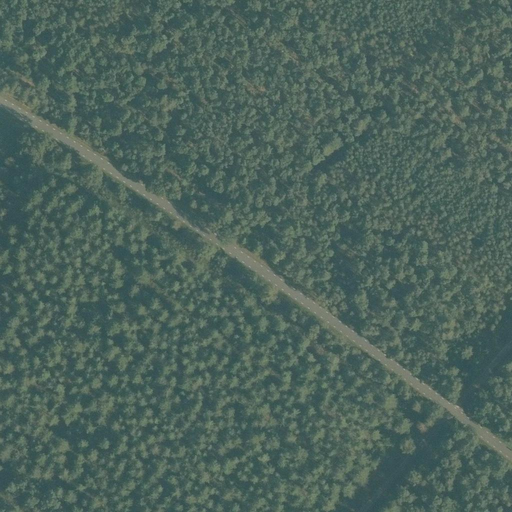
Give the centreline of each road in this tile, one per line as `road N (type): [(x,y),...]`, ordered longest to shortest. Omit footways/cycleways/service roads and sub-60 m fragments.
road 1 (unclassified): [(511,451),(210,233),(0,101)]
road 2 (track): [(453,405),(360,511)]
